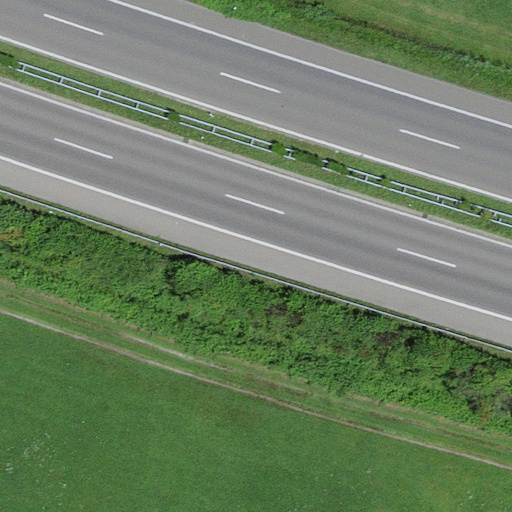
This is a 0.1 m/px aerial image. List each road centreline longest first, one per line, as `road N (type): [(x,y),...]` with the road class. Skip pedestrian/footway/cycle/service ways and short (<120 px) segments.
road 1 (trunk): [(511,164),(0,1)]
road 2 (trunk): [(0,122),(511,284)]
road 3 (track): [(0,301),(511,456)]
